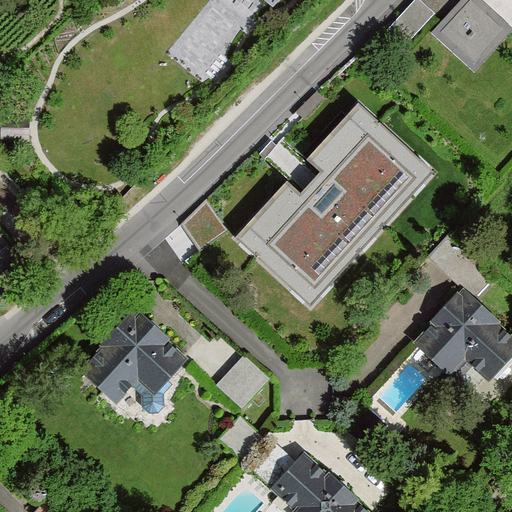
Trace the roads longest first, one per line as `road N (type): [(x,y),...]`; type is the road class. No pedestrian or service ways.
road 1 (residential): [(0,344),(385,0)]
road 2 (unknown): [(135,226),(312,398),(343,410),(454,291)]
